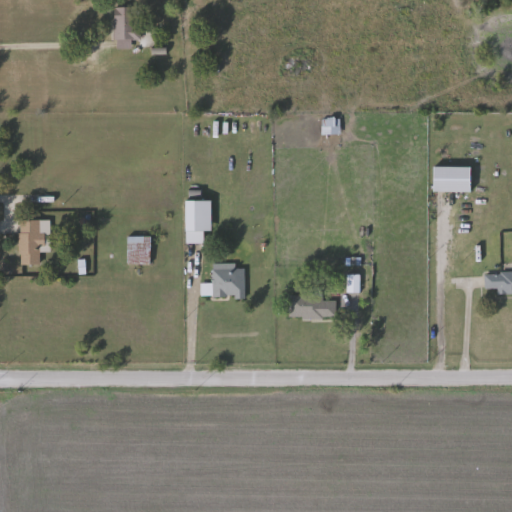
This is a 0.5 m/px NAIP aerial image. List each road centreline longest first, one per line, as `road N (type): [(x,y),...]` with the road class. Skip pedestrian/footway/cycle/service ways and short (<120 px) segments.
road 1 (residential): [(0,116),(511,105)]
road 2 (residential): [(0,379),(511,376)]
road 3 (residential): [(0,286),(131,289)]
